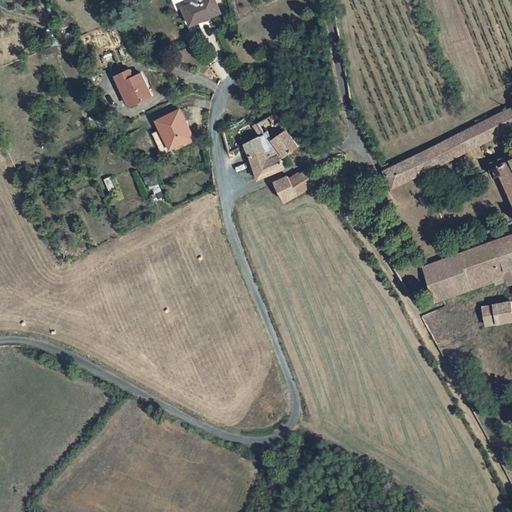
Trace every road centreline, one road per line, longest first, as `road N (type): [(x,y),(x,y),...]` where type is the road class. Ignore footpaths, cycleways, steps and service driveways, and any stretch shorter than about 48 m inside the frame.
road 1 (residential): [(0,339),(70,354),(241,439),(289,433),(298,406),(225,213),(234,196),(349,140),(326,0)]
road 2 (track): [(228,204),(214,127),(218,100),(235,73),(267,66),(307,78),(354,158),(343,210),(375,249),(511,486)]
